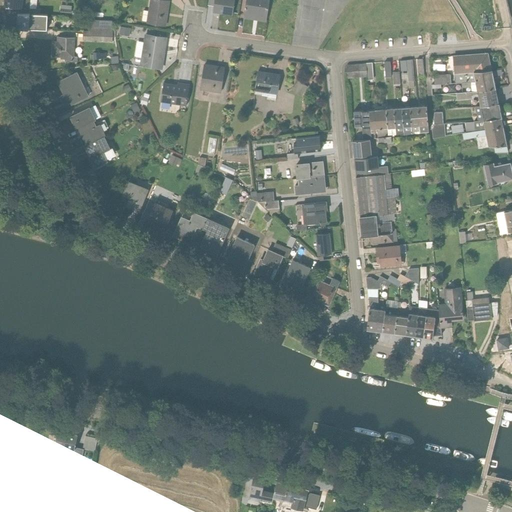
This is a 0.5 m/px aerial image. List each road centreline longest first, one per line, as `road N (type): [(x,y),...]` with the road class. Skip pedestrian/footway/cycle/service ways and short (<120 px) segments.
road 1 (unclassified): [(470,502),(0,395)]
road 2 (residential): [(334,58),(359,315),(350,338)]
road 3 (unclassified): [(350,338),(89,230)]
road 4 (residential): [(0,38),(89,230)]
road 5 (residential): [(510,43),(334,58)]
road 6 (unclassified): [(350,338),(511,388)]
road 7 (residential): [(334,58),(192,37)]
